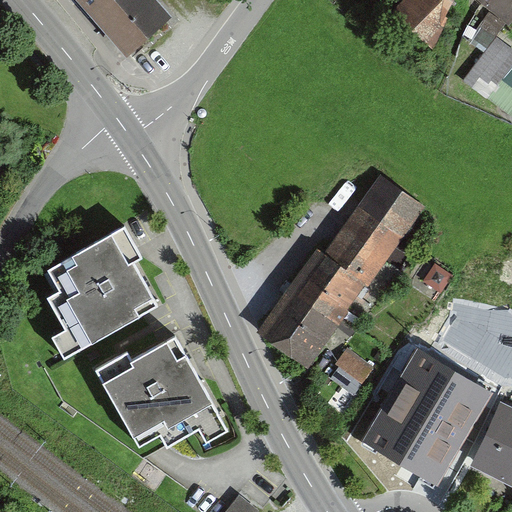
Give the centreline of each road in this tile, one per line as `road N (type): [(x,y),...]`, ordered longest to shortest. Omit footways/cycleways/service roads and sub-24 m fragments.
road 1 (tertiary): [(125,132),(184,224),(329,511)]
road 2 (residential): [(256,0),(177,96),(125,132)]
road 3 (residential): [(0,262),(55,178),(125,132)]
road 4 (tertiary): [(21,0),(125,132)]
